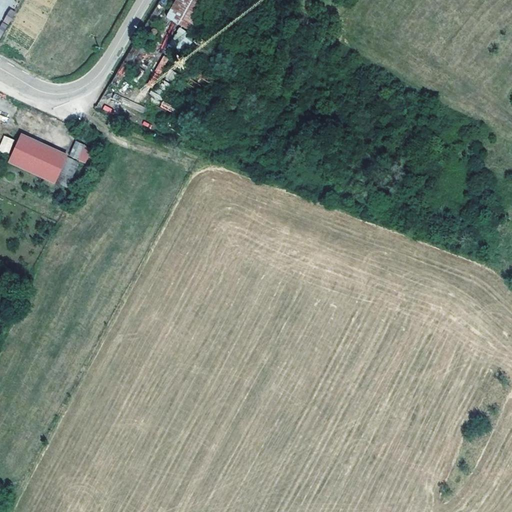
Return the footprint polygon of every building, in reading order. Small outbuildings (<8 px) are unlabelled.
[(169,0),(160,0),(111,83),(117,87),(169,0)] [(177,0),(167,18),(191,30),(207,0),(177,0)] [(169,40),(178,50),(190,39),(181,29),(169,40)] [(160,74),(168,59),(163,56),(155,71),(160,74)] [(54,183),(66,157),(66,156),(20,135),(8,162),(54,183)] [(0,152),(6,155),(13,140),(4,136),(0,143),(0,152)] [(77,160),(84,146),(76,142),(69,156),(77,160)] [(66,157),(54,183),(66,188),(77,162),(66,157)]
